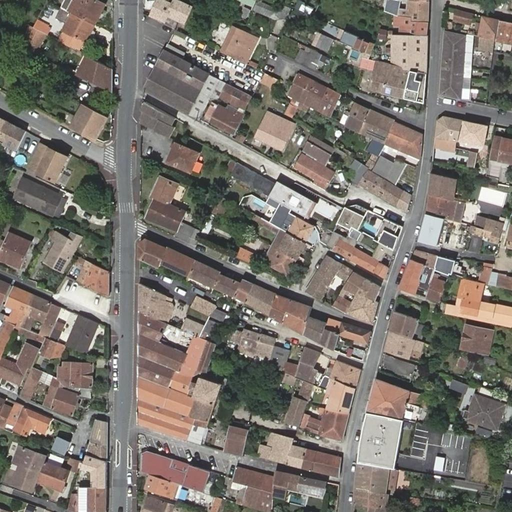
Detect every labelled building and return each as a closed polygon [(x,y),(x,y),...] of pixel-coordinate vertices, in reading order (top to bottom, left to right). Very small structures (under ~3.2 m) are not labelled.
[(74,0),(69,10),(96,24),(106,6),(93,0),(80,0),(80,2),(76,0),(74,0)] [(173,0),(171,5),(160,0),(155,0),(148,18),(163,25),(166,18),(184,26),(192,8),(175,0),(173,0)] [(394,10),(393,16),(407,17),(407,22),(428,24),(429,24),(429,22),(429,2),(407,1),(407,11),(398,10),(394,10)] [(399,1),(398,10),(407,11),(407,1),(399,1)] [(298,9),(309,14),(312,8),(300,3),(298,9)] [(271,18),(273,11),(258,4),(255,12),(271,18)] [(93,31),(96,24),(69,10),(68,9),(62,6),(57,17),(68,22),(64,30),(87,42),(90,37),(94,39),(97,33),(93,31)] [(279,14),(273,11),(271,18),(277,21),(283,21),(292,12),(282,7),(279,14)] [(471,13),(455,9),(455,13),(457,14),(456,19),(469,22),(471,13)] [(427,37),(428,24),(407,22),(407,17),(393,16),(393,28),(398,28),(408,29),(407,36),(427,37)] [(496,38),(499,21),(483,16),(478,34),(480,34),(496,38)] [(39,17),(34,27),(47,34),(57,40),(62,30),(39,17)] [(511,23),(499,21),(496,38),(511,41),(511,36),(511,23)] [(10,27),(0,22),(0,32),(7,36),(10,27)] [(34,27),(29,25),(19,46),(38,55),(47,34),(34,27)] [(232,26),(221,51),(222,51),(246,63),(257,37),(232,26)] [(376,44),(340,28),(336,35),(346,40),(344,43),(363,51),(371,55),(376,44)] [(387,39),(387,32),(380,30),(379,39),(387,39)] [(462,99),(463,89),(467,35),(444,31),(444,42),(442,74),(440,94),(449,96),(455,98),(462,99)] [(323,56),(331,37),(322,33),(314,52),(323,56)] [(496,38),(480,34),(479,51),(494,54),(496,38)] [(393,35),(391,64),(410,71),(427,73),(428,37),(427,37),(407,36),(398,36),(393,35)] [(467,35),(463,89),(471,90),(475,37),(467,35)] [(168,45),(146,92),(188,114),(209,74),(178,57),(180,51),(168,45)] [(295,61),(303,65),(308,53),(301,50),(295,61)] [(318,72),(325,57),(323,56),(314,52),(310,50),(308,53),(303,65),(318,72)] [(112,91),(113,77),(108,75),(111,68),(89,57),(85,54),(76,73),(112,91)] [(0,69),(9,75),(13,67),(1,61),(0,62),(0,69)] [(69,88),(76,73),(50,61),(43,76),(69,88)] [(370,88),(404,97),(410,71),(391,64),(377,62),(370,88)] [(404,97),(425,103),(427,73),(410,71),(404,97)] [(288,94),(293,97),(302,101),(312,80),(298,73),(288,94)] [(209,74),(188,114),(199,120),(210,100),(221,97),(246,111),(252,97),(209,74)] [(312,80),(302,101),(317,110),(328,88),(312,80)] [(328,88),(317,110),(318,110),(330,117),(341,95),(328,88)] [(293,97),(284,114),(293,119),(302,101),(293,97)] [(71,126),(95,139),(106,115),(112,118),(112,106),(99,101),(95,109),(82,103),(71,126)] [(347,115),(343,124),(380,140),(386,142),(394,122),(354,101),(347,115)] [(212,117),(218,105),(212,102),(206,113),(212,117)] [(144,121),(142,125),(171,140),(177,129),(173,127),(177,120),(147,104),(143,112),(146,114),(142,121),(144,121)] [(234,134),(244,113),(229,105),(227,110),(218,105),(212,117),(209,122),(233,134),(234,134)] [(339,122),(343,124),(347,115),(343,113),(339,122)] [(268,114),(256,139),(281,154),(294,128),(268,114)] [(463,127),(463,120),(444,116),(438,121),(434,149),(458,153),(460,142),(463,127)] [(0,139),(9,122),(0,117),(0,139)] [(29,133),(9,122),(0,139),(0,141),(20,152),(29,133)] [(386,142),(420,158),(424,135),(394,122),(386,142)] [(95,140),(95,139),(71,126),(70,128),(95,140)] [(468,167),(475,168),(482,130),(463,127),(460,142),(469,143),(467,151),(471,152),(468,167)] [(337,148),(312,133),(303,151),(317,159),(316,162),(325,167),(329,160),(335,148),(337,148)] [(238,134),(235,140),(241,143),(243,137),(238,134)] [(511,140),(497,138),(493,159),(511,162),(511,140)] [(380,140),(371,161),(377,163),(380,155),(386,142),(380,140)] [(29,168),(56,182),(69,157),(59,152),(50,148),(41,143),(29,168)] [(175,145),(166,162),(189,173),(197,155),(175,145)] [(302,154),(294,166),(317,179),(320,181),(318,186),(326,190),(335,173),(325,167),(316,162),(302,154)] [(377,163),(374,171),(387,178),(393,163),(380,155),(377,163)] [(393,163),(387,178),(387,179),(396,184),(409,162),(395,157),(393,163)] [(238,163),(230,159),(225,170),(232,174),(233,173),(238,163)] [(369,159),(366,166),(374,171),(377,163),(371,161),(369,159)] [(231,175),(238,178),(247,184),(270,196),(277,184),(238,163),(233,173),(232,174),(231,175)] [(353,178),(397,204),(404,189),(396,184),(387,179),(387,178),(374,171),(366,166),(360,163),(353,178)] [(476,172),(474,179),(484,181),(485,176),(486,172),(476,170),(476,172)] [(432,173),(429,194),(453,200),(455,179),(432,173)] [(231,176),(227,184),(233,187),(238,178),(231,175),(231,176)] [(485,176),(484,181),(489,182),(490,182),(498,184),(500,184),(501,179),(485,176)] [(13,197),(54,217),(64,196),(23,177),(13,197)] [(175,235),(193,244),(197,238),(200,232),(180,223),(185,211),(185,210),(170,204),(179,186),(160,177),(151,196),(155,198),(147,217),(177,231),(175,235)] [(315,201),(278,181),(277,184),(270,196),(306,216),(315,201)] [(1,196),(9,200),(12,195),(3,191),(1,196)] [(412,196),(404,192),(397,206),(408,212),(412,196)] [(429,194),(427,213),(460,223),(466,204),(453,200),(429,194)] [(218,216),(223,218),(231,201),(225,197),(221,200),(219,204),(216,203),(211,212),(218,216)] [(262,218),(305,242),(314,225),(290,212),(270,202),(262,218)] [(366,216),(369,210),(358,205),(346,206),(366,216)] [(366,216),(346,206),(338,222),(352,229),(353,226),(359,230),(366,216)] [(197,238),(205,241),(218,216),(211,212),(206,221),(201,230),(200,232),(197,238)] [(427,213),(419,240),(438,245),(442,226),(458,230),(460,223),(427,213)] [(272,245),(296,259),(305,242),(262,218),(255,214),(251,221),(278,234),(272,245)] [(487,218),(477,215),(474,226),(485,229),(487,218)] [(489,245),(498,247),(505,223),(494,220),(487,218),(485,229),(474,226),(471,226),(469,234),(490,239),(489,245)] [(403,227),(386,219),(376,240),(381,242),(395,250),(403,227)] [(325,229),(319,239),(326,245),(331,232),(325,229)] [(82,236),(72,231),(68,238),(56,232),(53,238),(52,240),(56,242),(59,243),(56,249),(53,247),(45,263),(62,272),(82,236)] [(392,257),(395,250),(381,242),(372,258),(349,245),(351,240),(347,238),(333,231),(326,245),(385,279),(389,268),(380,263),(386,254),(392,257)] [(464,246),(465,234),(448,232),(447,245),(464,246)] [(0,259),(21,268),(32,242),(9,233),(6,242),(0,239),(0,259)] [(161,263),(189,275),(197,259),(168,246),(167,247),(146,238),(141,242),(141,260),(158,268),(161,263)] [(287,275),(296,259),(272,245),(262,262),(287,275)] [(230,254),(235,256),(238,251),(232,248),(230,254)] [(238,251),(235,256),(250,263),(253,256),(239,249),(238,251)] [(441,271),(462,279),(464,279),(465,274),(461,273),(463,266),(435,260),(436,256),(415,251),(412,260),(423,264),(429,267),(433,268),(441,271)] [(351,284),(356,274),(327,256),(306,291),(321,299),(335,274),(348,282),(351,284)] [(78,257),(75,261),(84,265),(88,267),(90,262),(78,257)] [(197,259),(189,275),(234,295),(241,283),(220,273),(221,271),(197,259)] [(412,260),(406,273),(419,279),(423,264),(412,260)] [(77,281),(110,297),(110,272),(94,264),(90,262),(88,267),(84,265),(77,281)] [(494,267),(494,266),(483,264),(479,283),(486,284),(488,285),(494,267)] [(429,267),(425,281),(429,283),(433,268),(429,267)] [(425,298),(439,303),(445,282),(438,280),(441,271),(433,268),(429,283),(425,298)] [(406,273),(400,288),(415,294),(420,279),(419,279),(406,273)] [(352,289),(375,302),(380,288),(356,274),(351,284),(348,282),(334,307),(341,311),(352,289)] [(497,287),(511,290),(511,275),(507,275),(507,276),(499,275),(497,287)] [(241,283),(234,295),(235,296),(245,300),(253,283),(243,278),(241,283)] [(446,306),(459,310),(463,297),(465,297),(468,280),(464,279),(462,279),(456,305),(446,304),(446,306)] [(10,285),(0,280),(0,302),(2,304),(10,285)] [(468,280),(465,297),(482,301),(485,290),(486,284),(479,283),(468,280)] [(425,281),(421,296),(425,298),(429,283),(425,281)] [(140,283),(140,310),(157,318),(161,309),(170,313),(174,304),(165,300),(166,295),(140,283)] [(253,283),(245,300),(245,301),(270,315),(277,294),(253,283)] [(11,318),(9,323),(15,325),(19,327),(23,317),(32,294),(14,287),(6,305),(18,310),(13,319),(11,318)] [(378,304),(375,302),(352,289),(341,311),(372,324),(378,304)] [(50,302),(32,294),(23,317),(27,319),(29,315),(42,321),(50,302)] [(278,294),(277,294),(270,315),(283,322),(290,299),(278,294)] [(459,310),(458,318),(511,329),(511,326),(461,315),(465,297),(463,297),(459,310)] [(511,326),(511,306),(490,302),(482,301),(465,297),(461,315),(511,326)] [(214,308),(217,306),(199,298),(195,308),(208,314),(210,311),(214,308)] [(311,306),(290,299),(283,322),(305,334),(307,324),(309,316),(311,306)] [(63,307),(53,303),(43,325),(42,324),(41,327),(38,334),(45,337),(50,339),(55,327),(63,307)] [(444,315),(458,318),(459,310),(446,306),(444,315)] [(228,314),(214,308),(210,311),(208,314),(225,322),(228,314)] [(206,371),(217,344),(201,337),(183,328),(157,318),(140,310),(138,425),(201,445),(221,384),(201,377),(198,383),(193,381),(195,374),(202,370),(206,371)] [(419,320),(395,313),(389,332),(413,339),(417,325),(419,320)] [(90,355),(101,324),(81,315),(70,347),(70,348),(90,355)] [(307,324),(305,334),(321,342),(327,322),(309,316),(307,324)] [(344,323),(328,318),(327,322),(321,342),(336,351),(337,348),(341,333),(344,323)] [(221,324),(209,319),(204,330),(216,335),(216,336),(221,324)] [(183,328),(201,337),(204,331),(186,322),(183,328)] [(371,332),(344,323),(341,333),(368,344),(371,332)] [(13,331),(14,328),(7,325),(0,342),(0,360),(1,359),(13,331)] [(19,327),(15,325),(14,328),(13,331),(43,343),(45,337),(38,334),(29,331),(19,327)] [(413,339),(420,342),(425,327),(417,325),(413,339)] [(494,331),(467,325),(461,349),(488,355),(494,331)] [(239,351),(256,358),(262,332),(245,326),(240,326),(238,334),(230,330),(229,333),(231,334),(229,337),(242,343),(239,351)] [(62,330),(55,327),(50,339),(57,342),(62,330)] [(256,358),(255,361),(269,367),(275,343),(277,337),(262,332),(256,358)] [(412,350),(420,353),(423,343),(420,342),(413,339),(389,332),(383,351),(409,359),(412,350)] [(50,339),(45,337),(43,343),(40,351),(38,354),(50,359),(63,358),(68,346),(57,342),(50,339)] [(275,343),(269,367),(284,373),(287,375),(296,378),(299,366),(286,363),(290,350),(275,343)] [(24,344),(15,365),(21,368),(30,347),(24,344)] [(305,346),(299,366),(296,378),(300,380),(314,386),(321,371),(314,368),(315,366),(321,352),(305,346)] [(347,346),(344,354),(355,358),(358,350),(347,346)] [(1,359),(0,360),(0,380),(0,381),(3,375),(21,384),(28,368),(32,369),(33,366),(38,354),(40,351),(30,347),(21,368),(15,365),(1,359)] [(456,368),(464,371),(464,369),(468,358),(461,355),(456,368)] [(388,356),(384,368),(411,377),(415,365),(388,356)] [(486,364),(495,367),(497,360),(485,357),(483,363),(486,364)] [(486,364),(483,363),(468,358),(464,369),(483,375),(486,364)] [(331,381),(356,388),(360,369),(339,360),(335,371),(332,377),(326,375),(320,389),(327,392),(329,386),(331,381)] [(63,384),(64,386),(93,386),(93,364),(64,362),(64,365),(64,373),(59,374),(59,378),(59,381),(61,382),(63,384)] [(21,395),(30,399),(39,379),(43,371),(33,366),(32,369),(21,395)] [(332,377),(335,371),(328,368),(327,371),(327,373),(326,375),(332,377)] [(91,397),(91,389),(82,389),(65,389),(64,386),(63,384),(61,382),(59,381),(59,378),(46,372),(43,371),(39,379),(51,384),(44,404),(72,415),(79,397),(91,397)] [(202,373),(201,377),(221,384),(222,381),(202,373)] [(296,378),(287,375),(285,382),(294,385),(296,378)] [(404,420),(416,423),(420,407),(423,397),(410,393),(410,392),(376,379),(364,413),(404,420)] [(451,379),(448,388),(464,394),(468,385),(451,379)] [(304,391),(312,394),(314,386),(300,380),(299,385),(305,388),(304,391)] [(333,409),(349,413),(356,388),(331,381),(329,386),(335,388),(333,393),(336,394),(333,409)] [(491,401),(495,391),(480,386),(471,413),(479,415),(477,422),(497,429),(504,405),(491,401)] [(296,393),(286,421),(287,422),(298,425),(306,403),(305,403),(307,397),(296,393)] [(430,398),(423,397),(420,407),(428,409),(430,398)] [(0,427),(3,429),(12,407),(4,403),(4,402),(0,399),(0,427)] [(12,407),(7,420),(15,424),(13,428),(25,433),(28,426),(44,434),(50,419),(23,407),(23,405),(15,401),(12,407)] [(304,430),(343,441),(344,430),(349,413),(333,409),(322,407),(321,411),(327,413),(325,421),(319,419),(310,415),(305,428),(304,430)] [(321,411),(319,419),(325,421),(327,413),(321,411)] [(356,457),(355,462),(395,469),(396,464),(404,420),(364,413),(359,441),(356,457)] [(300,426),(305,428),(310,415),(305,414),(300,426)] [(107,460),(108,422),(97,419),(95,425),(87,454),(92,456),(107,460)] [(244,457),(244,453),(248,430),(249,426),(234,422),(225,451),(240,456),(244,457)] [(476,428),(474,434),(489,437),(490,430),(476,428)] [(271,448),(275,433),(271,432),(267,446),(271,448)] [(257,457),(303,468),(308,449),(292,444),(294,438),(275,433),(271,448),(267,446),(260,445),(257,457)] [(70,441),(58,437),(53,449),(66,454),(70,441)] [(21,445),(17,453),(41,462),(44,454),(21,445)] [(410,445),(408,455),(422,457),(424,447),(410,445)] [(341,458),(308,449),(303,468),(340,477),(341,458)] [(142,453),(142,473),(150,476),(177,484),(183,486),(203,493),(206,482),(210,472),(190,466),(187,473),(170,467),(172,460),(146,451),(142,453)] [(41,462),(17,453),(14,460),(22,463),(14,483),(34,490),(43,467),(40,466),(41,462)] [(92,456),(87,454),(84,463),(82,462),(80,466),(87,469),(92,456)] [(80,466),(82,462),(70,457),(67,463),(71,465),(69,469),(78,472),(80,466)] [(190,466),(172,460),(170,467),(187,473),(190,466)] [(46,462),(40,481),(61,489),(68,469),(46,462)] [(393,494),(397,468),(395,469),(355,462),(352,487),(393,494)] [(247,486),(241,505),(264,511),(270,511),(273,492),(275,478),(237,467),(232,481),(247,486)] [(323,496),(326,483),(275,472),(275,478),(273,492),(285,495),(287,488),(323,496)] [(177,484),(150,476),(145,490),(172,499),(177,484)] [(106,511),(107,510),(107,479),(81,479),(80,493),(80,502),(77,502),(71,500),(68,509),(76,511),(106,511)] [(239,492),(235,503),(241,505),(247,486),(232,481),(230,488),(239,492)] [(203,493),(209,495),(213,484),(206,482),(203,493)] [(177,501),(183,486),(177,484),(172,499),(177,501)] [(352,487),(354,504),(366,507),(387,510),(389,496),(392,497),(393,494),(352,487)] [(80,502),(80,493),(72,493),(71,500),(77,502),(80,502)] [(208,511),(216,511),(221,498),(219,498),(214,496),(208,511)] [(165,511),(167,505),(149,498),(144,511),(165,511)] [(221,498),(216,511),(225,511),(230,501),(221,498)]
